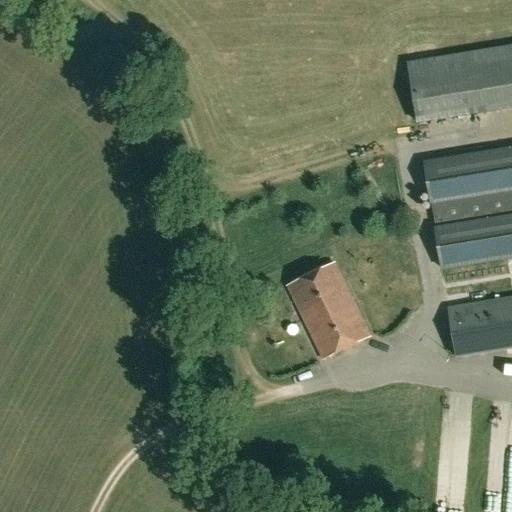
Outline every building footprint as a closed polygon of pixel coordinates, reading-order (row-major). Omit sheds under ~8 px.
[(511,46),(442,58),(452,118),(511,108),(511,46)] [(442,58),(408,63),(418,124),(452,118),(442,58)] [(244,181),(337,155),(329,130),(237,156),(244,181)] [(511,147),(424,162),(442,270),(511,258),(511,147)] [(288,285),(324,360),(371,337),(334,263),(288,285)] [(511,297),(449,308),(457,357),(511,348),(511,297)]
